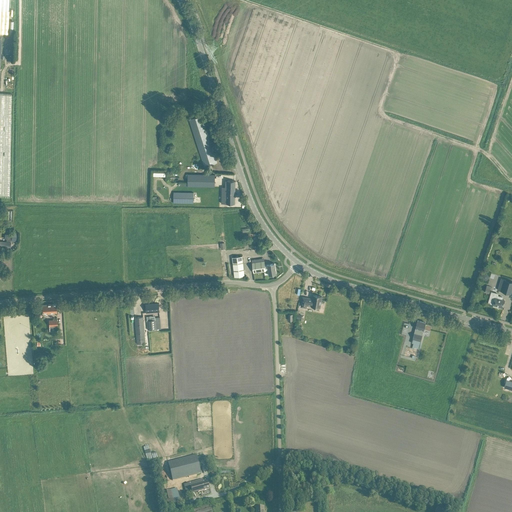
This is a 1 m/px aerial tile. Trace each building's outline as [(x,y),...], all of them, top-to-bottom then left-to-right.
[(0,0),(0,32),(8,33),(9,0),(0,0)] [(217,163),(202,115),(189,119),(205,167),(217,163)] [(215,186),(215,174),(189,174),(188,186),(215,186)] [(222,196),(222,203),(235,203),(235,181),(227,180),(226,196),(222,196)] [(174,192),(173,202),(194,203),(194,192),(174,192)] [(244,276),(242,256),(232,257),(234,277),(244,276)] [(264,261),(261,261),(260,260),(258,260),(258,262),(252,262),(254,272),(266,271),(266,270),(268,270),(269,274),(276,273),(275,263),(267,264),(268,264),(265,265),(264,261)] [(511,281),(501,278),(498,290),(511,294),(511,289),(511,281)] [(502,307),(504,300),(501,299),(502,297),(496,295),(497,293),(492,292),(488,302),(493,304),(494,305),(493,306),(498,307),(498,306),(502,307)] [(320,307),(322,296),(313,295),(313,299),(303,297),(301,306),(306,307),(307,305),(311,306),(320,307)] [(159,311),(159,303),(146,304),(146,312),(159,311)] [(56,310),(56,304),(42,305),(42,313),(54,312),(54,310),(56,310)] [(145,343),(143,316),(135,317),(137,343),(145,343)] [(160,317),(147,318),(148,330),(161,328),(160,317)] [(57,319),(49,319),(49,326),(50,331),(58,331),(57,326),(57,319)] [(420,344),(426,322),(418,320),(414,334),(412,342),(413,343),(412,348),(413,348),(414,347),(418,348),(420,344)] [(201,473),(197,457),(196,455),(168,462),(172,481),(201,473)] [(184,485),(186,495),(209,489),(207,481),(203,483),(202,479),(184,485)] [(176,489),(162,493),(165,506),(180,502),(176,489)]
